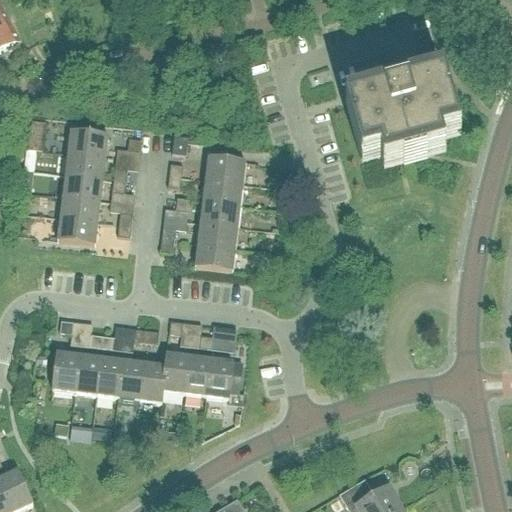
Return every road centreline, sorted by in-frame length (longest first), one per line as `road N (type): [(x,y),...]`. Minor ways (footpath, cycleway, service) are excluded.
road 1 (unclassified): [(399,37),(283,71),(331,264),(316,310),(288,331)]
road 2 (unclassified): [(0,109),(128,60),(343,0)]
road 3 (unclassified): [(469,385),(468,294),(511,123)]
road 4 (unclassified): [(304,427),(202,475),(152,511)]
road 5 (unclassified): [(469,385),(400,393),(304,427)]
road 6 (residential): [(0,356),(7,326),(35,302),(138,309)]
road 7 (unclassified): [(288,331),(138,309)]
road 8 (unclassified): [(138,309),(153,162)]
road 9 (unclassified): [(495,511),(469,385)]
